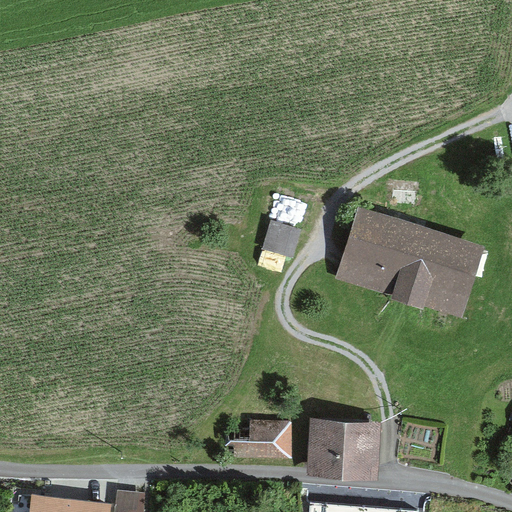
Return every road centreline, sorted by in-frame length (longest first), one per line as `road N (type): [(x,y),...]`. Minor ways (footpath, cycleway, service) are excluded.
road 1 (track): [(388,479),(386,401),(374,370),(349,349),(298,329),(281,299),(333,210),(361,182),(511,113)]
road 2 (residential): [(0,468),(229,468),(437,484),(511,502)]
